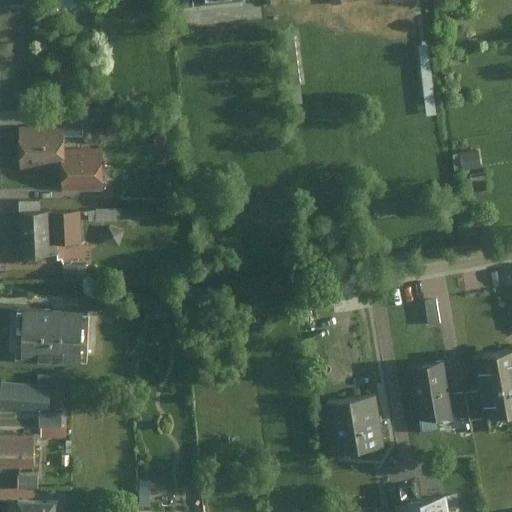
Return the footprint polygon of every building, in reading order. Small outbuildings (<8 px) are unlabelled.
[(38,0),(39,12),(82,9),(81,0),(38,0)] [(180,0),(182,12),(239,6),(237,0),(180,0)] [(470,43),(460,46),(462,55),(472,52),(470,43)] [(415,51),(424,120),(435,119),(426,50),(415,51)] [(61,131),(61,140),(79,140),(79,115),(52,115),(53,131),(61,131)] [(53,131),(18,132),(18,168),(62,168),(62,158),(61,140),(61,131),(53,131)] [(459,172),(478,170),(476,155),(457,158),(459,172)] [(62,158),(62,168),(62,191),(100,190),(99,158),(62,158)] [(101,215),(121,215),(121,205),(101,206),(101,215)] [(73,217),(16,218),(17,255),(54,254),(55,260),(74,260),(73,217)] [(91,222),(91,234),(110,233),(110,227),(114,227),(114,221),(91,222)] [(227,232),(226,223),(217,223),(217,232),(227,232)] [(89,262),(64,263),(64,278),(90,278),(89,262)] [(147,318),(168,316),(167,303),(145,305),(147,318)] [(21,358),(80,360),(82,307),(23,305),(21,358)] [(511,412),(511,359),(511,350),(468,357),(473,391),(478,418),(511,412)] [(452,418),(448,396),(443,361),(403,368),(413,424),(452,418)] [(36,384),(51,385),(71,386),(72,376),(37,373),(36,384)] [(0,397),(0,405),(49,410),(51,385),(36,384),(1,381),(0,397)] [(478,418),(473,391),(461,394),(465,420),(478,418)] [(465,420),(461,394),(448,396),(452,418),(453,422),(465,420)] [(378,446),(370,397),(320,405),(328,454),(378,446)] [(65,411),(40,411),(40,436),(65,436),(65,411)] [(0,465),(34,466),(34,434),(0,433),(0,465)] [(37,476),(19,476),(19,487),(37,487),(37,476)] [(448,511),(446,494),(395,502),(396,511),(448,511)]
